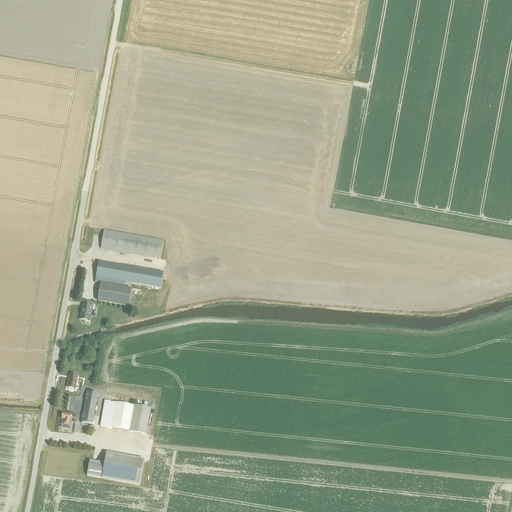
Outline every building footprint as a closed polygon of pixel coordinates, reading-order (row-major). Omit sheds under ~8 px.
[(160,259),(163,242),(104,231),(100,249),(160,259)] [(125,282),(143,286),(146,270),(98,262),(95,283),(124,288),(125,282)] [(101,286),(98,302),(129,307),(131,291),(101,286)] [(90,322),(93,303),(86,302),(86,306),(83,305),(80,320),(90,322)] [(67,388),(75,389),(77,376),(70,375),(67,388)] [(98,393),(87,391),(82,423),(92,425),(98,393)] [(146,435),(151,410),(110,403),(110,402),(105,401),(100,426),(138,433),(146,435)] [(71,416),(62,414),(61,419),(65,420),(64,425),(68,426),(69,421),(71,421),(72,417),(70,417),(71,416)] [(89,461),(87,476),(139,486),(144,460),(106,453),(104,463),(89,461)]
